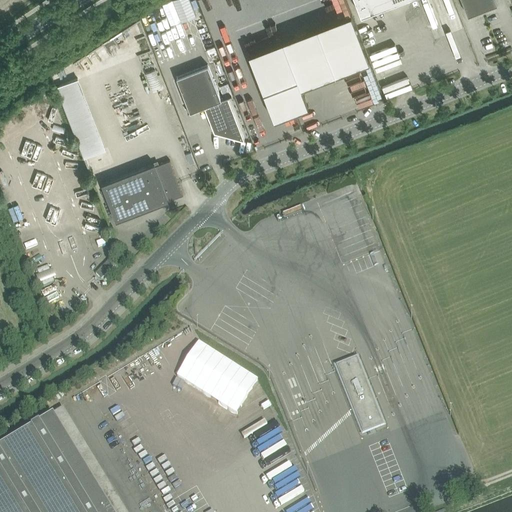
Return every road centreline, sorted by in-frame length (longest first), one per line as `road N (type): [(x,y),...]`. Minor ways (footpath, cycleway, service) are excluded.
road 1 (unclassified): [(0,386),(88,328),(245,177),(511,69)]
road 2 (unknown): [(391,511),(426,494),(446,451),(443,422),(401,314),(379,289),(261,252)]
road 3 (unknown): [(140,511),(88,427),(113,400),(150,412),(220,489)]
road 4 (unknown): [(240,277),(322,343),(349,443),(347,511)]
road 5 (unknown): [(234,287),(266,337),(340,511)]
